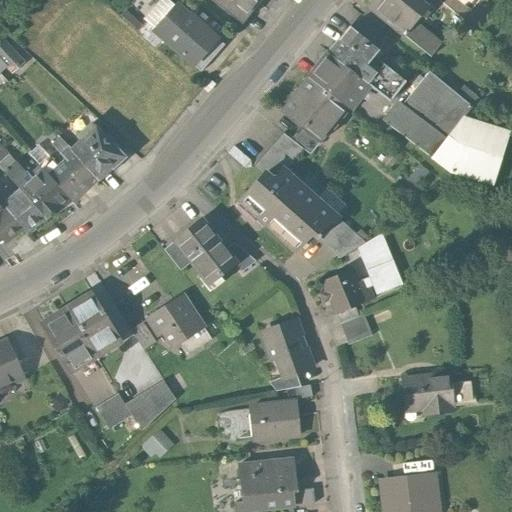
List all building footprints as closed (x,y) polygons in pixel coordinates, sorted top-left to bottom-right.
[(216,39),(187,14),(187,15),(176,5),(175,7),(167,0),(159,0),(143,19),(155,30),(153,32),(193,66),(200,73),(224,45),(216,39)] [(210,0),(240,23),(258,0),(210,0)] [(425,6),(417,0),(367,0),(367,1),(370,3),(367,6),(370,8),(388,23),(402,35),(425,6)] [(388,23),(370,8),(362,18),(380,32),(388,23)] [(417,21),(407,33),(430,52),(441,40),(417,21)] [(358,34),(349,27),(328,52),(371,87),(388,101),(404,82),(383,65),(376,75),(365,66),(378,50),(368,42),(371,39),(361,31),(358,34)] [(0,70),(4,74),(22,55),(0,34),(0,70)] [(371,87),(328,52),(308,77),(347,109),(351,112),(371,87)] [(511,119),(471,108),(429,73),(387,125),(450,173),(491,185),(511,119)] [(347,109),(308,77),(279,112),(299,129),(317,144),(347,109)] [(104,139),(94,128),(90,124),(77,136),(81,141),(70,151),(72,153),(97,180),(111,167),(112,169),(124,158),(113,145),(112,146),(109,144),(113,141),(108,135),(104,139)] [(317,144),(299,129),(291,139),(303,150),(309,154),(317,144)] [(282,132),(254,165),(262,172),(275,183),(284,172),(303,150),(291,139),(282,132)] [(97,180),(72,153),(48,175),(48,176),(70,201),(87,185),(89,187),(97,180)] [(70,201),(48,176),(48,175),(43,169),(42,170),(37,165),(34,168),(36,170),(32,173),(35,176),(29,181),(23,174),(23,173),(14,162),(3,172),(19,190),(20,189),(46,218),(48,217),(51,217),(55,214),(55,210),(57,209),(58,211),(69,201),(69,202),(70,201)] [(262,172),(236,202),(281,241),(316,200),(284,172),(275,183),(262,172)] [(46,218),(20,189),(19,190),(10,198),(0,185),(0,202),(22,228),(26,233),(46,218)] [(325,190),(316,200),(335,216),(343,205),(325,190)] [(335,216),(316,200),(281,241),(301,258),(317,240),(320,243),(340,220),(335,216)] [(0,202),(0,238),(1,238),(4,242),(22,228),(0,202)] [(224,251),(200,220),(173,241),(190,262),(207,284),(233,264),(233,263),(224,251)] [(340,220),(320,243),(338,259),(366,243),(340,220)] [(190,262),(173,241),(163,250),(179,270),(190,262)] [(255,261),(234,243),(224,251),(233,263),(233,264),(240,273),(255,261)] [(349,269),(321,280),(325,292),(321,294),(323,301),(328,299),(334,315),(353,307),(371,300),(363,280),(355,284),(349,269)] [(122,341),(91,292),(66,308),(93,353),(96,358),(122,341)] [(182,296),(147,319),(160,338),(163,336),(171,348),(203,327),(182,296)] [(353,307),(334,315),(338,324),(356,316),(353,307)] [(66,308),(41,324),(58,354),(57,354),(69,373),(84,363),(82,360),(93,353),(66,308)] [(356,316),(338,324),(347,345),(370,335),(361,314),(356,316)] [(295,319),(261,332),(271,360),(276,358),(283,377),(283,378),(295,373),(311,366),(295,319)] [(155,342),(142,322),(130,330),(143,350),(155,342)] [(7,342),(0,345),(0,387),(23,377),(7,342)] [(283,377),(267,382),(275,392),(286,390),(300,387),(295,373),(283,378),(283,377)] [(448,375),(402,379),(406,413),(424,411),(424,414),(452,411),(451,406),(472,404),(470,382),(449,384),(448,375)] [(163,381),(125,406),(130,414),(136,424),(167,405),(174,398),(163,381)] [(300,387),(286,390),(289,402),(296,401),(312,398),(310,385),(300,387)] [(117,393),(93,408),(106,429),(130,414),(125,406),(117,393)] [(289,402),(247,406),(251,440),(272,438),(272,436),(299,433),(296,401),(289,402)] [(156,431),(141,443),(151,457),(166,445),(156,431)] [(250,465),(237,466),(242,503),(259,501),(260,509),(293,505),(291,492),(295,491),(291,460),(250,465)] [(435,511),(432,479),(380,485),(382,511),(435,511)]
